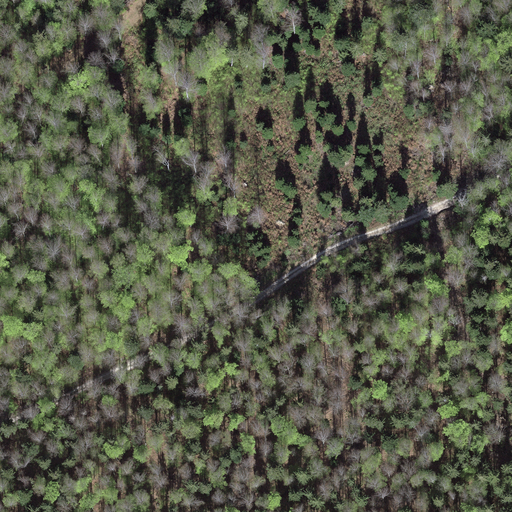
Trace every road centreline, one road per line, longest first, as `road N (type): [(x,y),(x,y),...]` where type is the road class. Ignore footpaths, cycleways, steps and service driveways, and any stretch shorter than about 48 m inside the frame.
road 1 (track): [(0,428),(193,335),(340,242),(511,168)]
road 2 (track): [(0,118),(150,0)]
